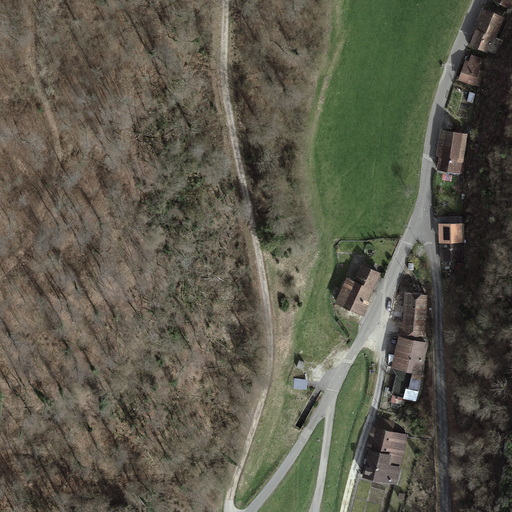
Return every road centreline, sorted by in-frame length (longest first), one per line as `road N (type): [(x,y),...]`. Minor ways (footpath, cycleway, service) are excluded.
road 1 (track): [(230,0),(227,100),(270,339),(229,511)]
road 2 (unclassified): [(444,511),(435,280),(421,211)]
road 3 (unclassified): [(248,511),(297,447),(375,308)]
road 4 (unclassified): [(421,211),(432,125),(481,0)]
road 5 (residential): [(375,308),(383,355),(354,472)]
